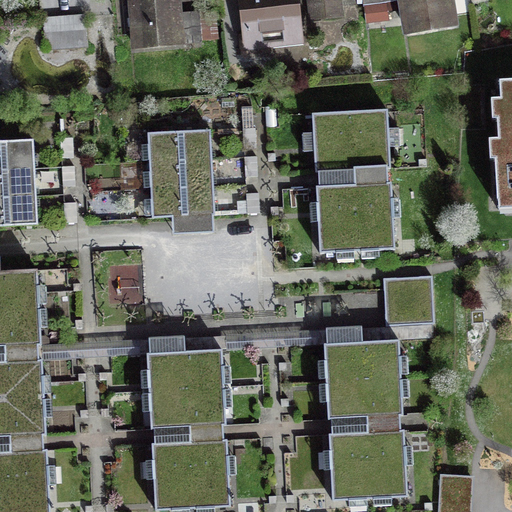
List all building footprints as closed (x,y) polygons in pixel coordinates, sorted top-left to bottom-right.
[(304,0),(244,0),(249,56),(309,51),(304,0)] [(342,0),(310,0),(313,25),(345,22),(342,0)] [(396,0),(365,0),(367,12),(398,8),(396,0)] [(461,0),(406,0),(414,40),(467,30),(461,0)] [(186,2),(149,5),(153,53),(218,47),(215,14),(188,17),(186,2)] [(87,20),(47,23),(50,55),(89,52),(87,20)] [(511,79),(501,80),(502,97),(491,97),(492,117),(497,117),(498,136),(488,137),(489,157),(495,157),(498,207),(511,206),(511,79)] [(397,117),(323,119),(325,178),(330,178),(331,193),(328,194),(330,259),(405,257),(403,190),(399,190),(397,117)] [(221,235),(216,137),(158,140),(162,222),(183,221),(183,237),(221,235)] [(40,144),(0,145),(0,231),(45,229),(40,144)] [(50,277),(13,279),(12,264),(0,264),(0,353),(13,353),(14,370),(0,370),(0,444),(20,444),(20,459),(0,460),(0,511),(60,511),(58,456),(54,457),(53,440),(57,440),(54,367),(50,367),(49,351),(53,350),(50,277)] [(439,284),(390,286),(391,330),(440,329),(439,284)] [(411,347),(374,349),(374,333),(336,335),(340,424),(375,423),(375,439),(341,441),(344,510),(418,507),(415,437),(411,437),(410,420),(414,420),(411,347)] [(233,356),(196,357),(195,342),(158,344),(162,433),(197,431),(197,448),(163,450),(165,511),(240,511),(237,446),(233,446),(232,429),(236,429),(233,356)]
